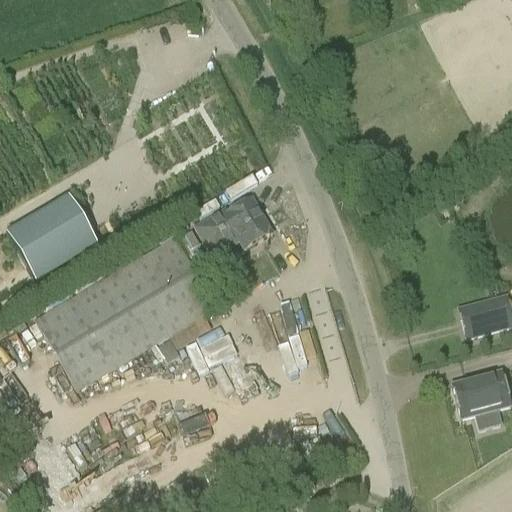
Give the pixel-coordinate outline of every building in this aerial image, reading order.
[(35,288),(96,250),(67,201),(5,239),(35,288)] [(243,254),(270,238),(252,206),(228,220),(226,216),(195,234),(211,261),(238,246),(243,254)] [(75,399),(155,350),(201,323),(214,315),(172,243),(34,325),(75,399)] [(511,329),(505,303),(457,315),(465,343),(511,330),(511,329)] [(460,423),(508,411),(500,378),(452,390),(460,423)]
